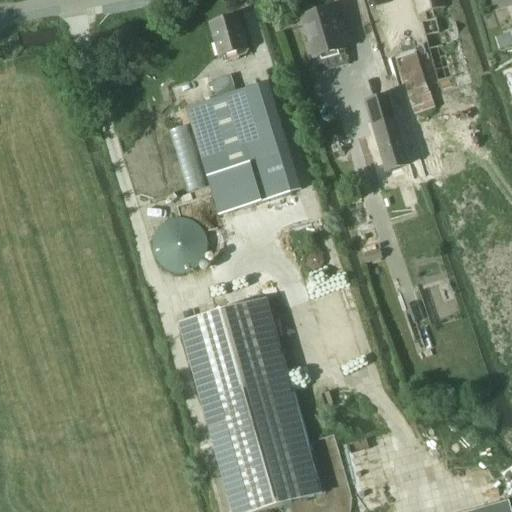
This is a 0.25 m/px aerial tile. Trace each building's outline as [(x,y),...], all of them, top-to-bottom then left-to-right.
[(443,0),(415,0),(419,16),(425,15),(427,23),(423,25),(439,84),(469,76),(453,16),(435,21),(433,12),(446,8),(443,0)] [(334,11),(303,20),(314,60),(345,51),(344,47),(350,46),(344,24),(338,26),(334,11)] [(239,17),(210,25),(220,60),(226,58),(227,64),(239,61),(237,55),(249,52),(239,17)] [(510,47),(507,36),(495,39),(498,50),(510,47)] [(394,58),(405,92),(426,85),(416,51),(394,58)] [(217,101),(187,110),(220,218),(292,196),(259,88),(234,95),(229,78),(212,83),(217,101)] [(379,150),(402,143),(389,97),(366,104),(379,150)] [(148,235),(169,276),(209,256),(189,215),(148,235)] [(367,266),(382,260),(379,252),(364,258),(367,266)] [(184,326),(236,511),(265,511),(316,497),(261,303),(184,326)] [(511,511),(509,503),(478,511),(511,511)]
